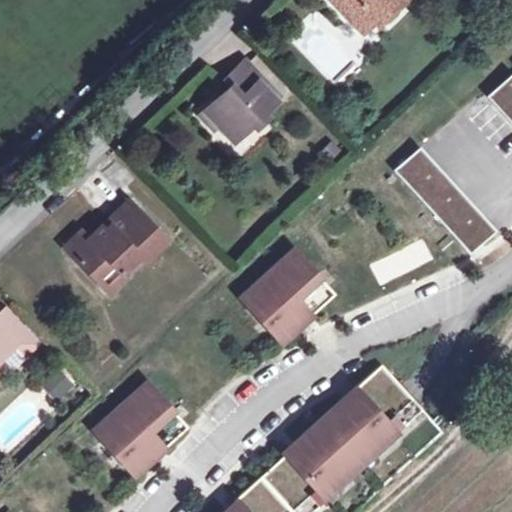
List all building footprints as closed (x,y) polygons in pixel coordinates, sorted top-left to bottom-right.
[(394,0),(397,0),(400,3),(402,0),(331,0),(361,31),(373,20),(394,0)] [(376,24),(400,3),(397,0),(394,0),(373,20),(376,24)] [(202,109),(217,125),(231,141),(277,99),(264,85),(266,83),(245,61),(225,79),(229,84),(202,109)] [(511,80),(509,77),(489,97),(511,122),(511,80)] [(217,125),(202,109),(197,114),(211,130),(217,125)] [(467,250),(489,230),(417,151),(395,171),(467,250)] [(108,267),(116,275),(135,256),(140,262),(161,241),(129,206),(100,233),(96,228),(84,242),(77,234),(61,250),(92,282),(108,267)] [(279,342),(299,325),(282,306),(292,297),(308,316),(333,294),(292,249),(238,297),(279,342)] [(108,267),(92,282),(105,295),(121,280),(116,275),(108,267)] [(282,306),(299,325),(308,316),(292,297),(282,306)] [(6,307),(0,312),(0,327),(14,343),(25,354),(38,342),(6,307)] [(0,355),(14,343),(0,327),(0,355)] [(310,463),(333,488),(420,409),(379,364),(352,388),(369,406),(360,415),(343,396),(292,443),(294,444),(310,463)] [(60,368),(40,382),(56,404),(76,390),(60,368)] [(132,476),(152,458),(135,439),(144,430),(161,449),(185,428),(145,382),(91,430),(132,476)] [(352,388),(343,396),(360,415),(369,406),(352,388)] [(135,439),(152,458),(161,449),(144,430),(135,439)] [(294,444),(284,453),(301,471),(310,463),(294,444)] [(260,478),(290,511),(309,511),(334,490),(310,463),(301,471),(284,453),(258,477),(260,478)] [(290,511),(260,478),(233,502),(241,511),(224,511),(223,511),(221,511),(290,511)] [(241,511),(233,502),(223,511),(224,511),(241,511)]
